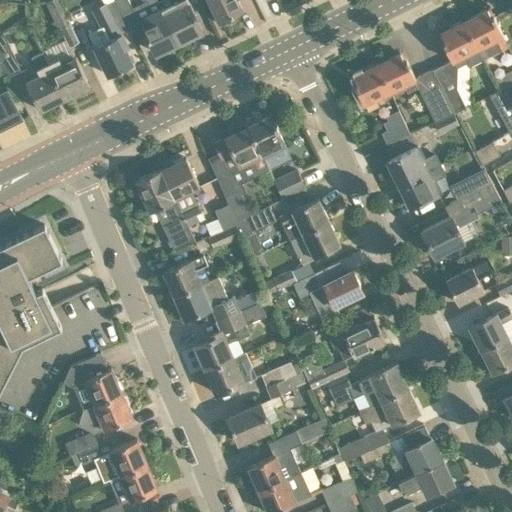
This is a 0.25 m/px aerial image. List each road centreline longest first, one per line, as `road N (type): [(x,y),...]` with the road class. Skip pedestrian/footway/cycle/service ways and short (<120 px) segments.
road 1 (residential): [(511,502),(293,48)]
road 2 (residential): [(224,511),(75,151)]
road 3 (secondary): [(75,151),(293,48)]
